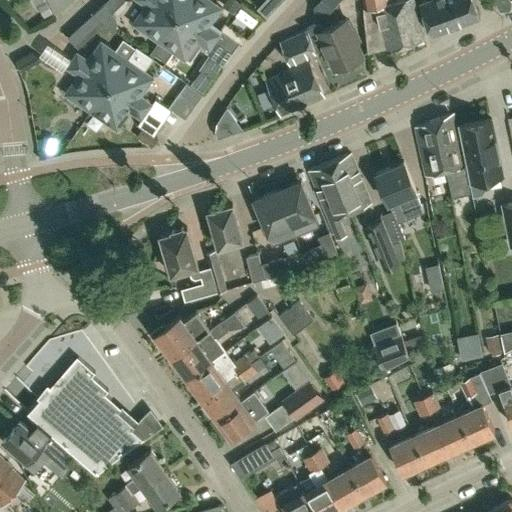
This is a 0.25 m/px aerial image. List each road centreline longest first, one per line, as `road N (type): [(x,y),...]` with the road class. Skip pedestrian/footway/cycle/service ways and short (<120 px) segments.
road 1 (tertiary): [(183,177),(241,162),(398,97),(511,38)]
road 2 (residential): [(246,511),(117,319),(42,292)]
road 3 (residential): [(190,139),(241,57),(299,0)]
road 4 (tertiary): [(30,220),(183,177)]
